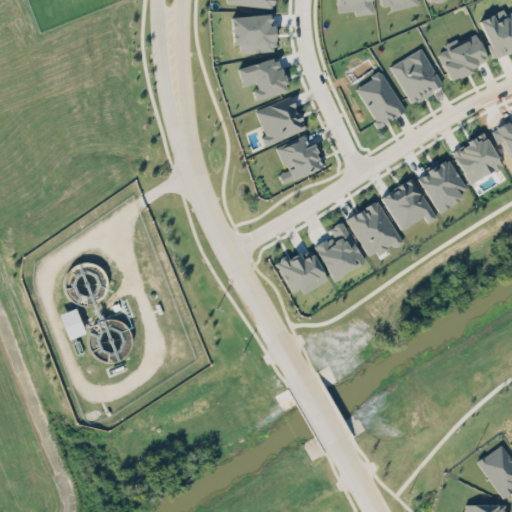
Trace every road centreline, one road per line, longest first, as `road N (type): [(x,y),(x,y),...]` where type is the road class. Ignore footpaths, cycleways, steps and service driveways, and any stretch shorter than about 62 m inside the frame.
road 1 (tertiary): [(149,0),(154,114),(174,196),(252,346),(273,346)]
road 2 (tertiary): [(273,346),(280,330),(218,217),(193,150),(182,0)]
road 3 (residential): [(206,265),(511,83)]
road 4 (track): [(67,511),(0,312)]
road 5 (residential): [(353,179),(303,71),(296,0)]
